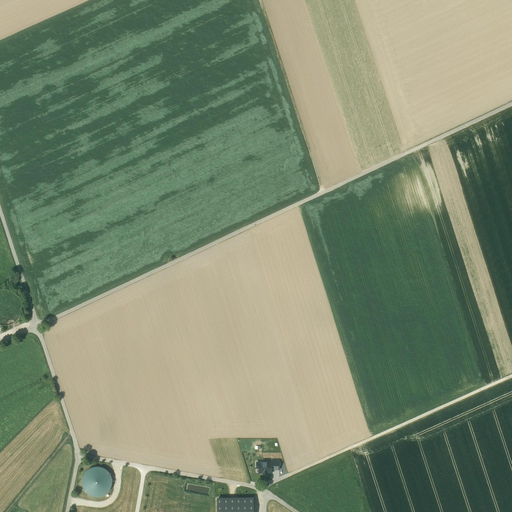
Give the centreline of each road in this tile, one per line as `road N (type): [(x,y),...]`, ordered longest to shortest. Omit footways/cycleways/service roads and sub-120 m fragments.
road 1 (track): [(37,325),(511,103)]
road 2 (track): [(261,487),(511,376)]
road 3 (track): [(78,456),(261,487),(264,511)]
road 4 (track): [(322,192),(262,0)]
road 5 (track): [(37,325),(77,448),(67,511)]
